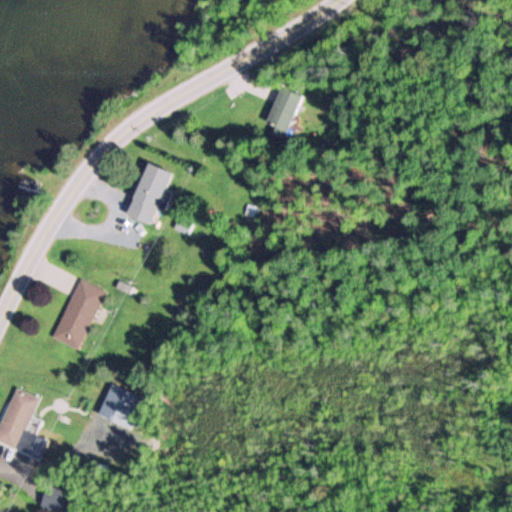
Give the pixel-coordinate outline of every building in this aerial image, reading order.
[(267,123),(275,126),(272,134),(286,138),(301,94),(279,87),(267,123)] [(127,214),(153,223),(170,169),(145,160),(127,214)] [(39,181),(27,176),(20,191),(33,197),(39,181)] [(105,289),(79,278),(53,337),(80,348),(105,289)] [(99,414),(129,427),(142,397),(112,384),(99,414)] [(39,398),(16,388),(0,424),(0,441),(17,449),(39,398)] [(71,511),(79,496),(49,483),(40,503),(60,511),(71,511)]
